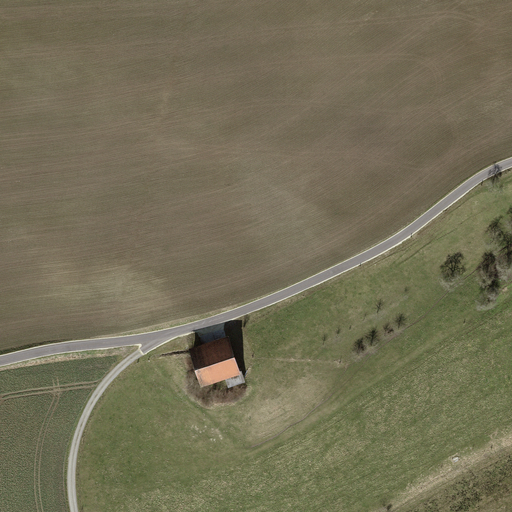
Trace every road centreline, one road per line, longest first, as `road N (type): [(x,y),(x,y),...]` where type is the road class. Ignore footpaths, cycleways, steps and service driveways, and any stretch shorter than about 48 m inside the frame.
road 1 (unclassified): [(511,162),(360,259),(275,297),(153,337),(0,361)]
road 2 (track): [(153,337),(88,409),(73,454),(74,511)]
